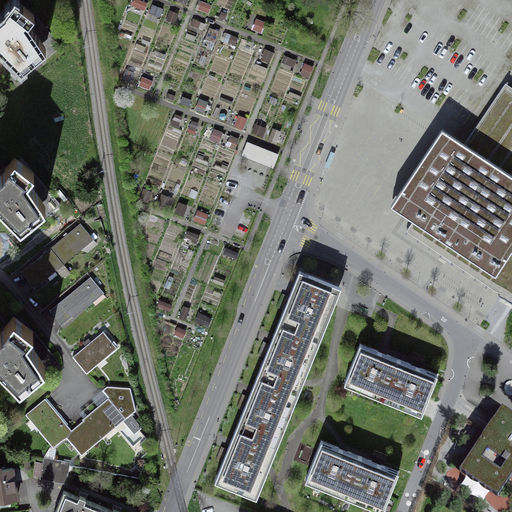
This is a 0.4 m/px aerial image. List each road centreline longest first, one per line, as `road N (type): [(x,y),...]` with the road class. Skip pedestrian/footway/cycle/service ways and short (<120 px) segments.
road 1 (secondary): [(283,221),(169,511)]
road 2 (secondary): [(373,0),(283,221)]
road 3 (residential): [(473,337),(403,511)]
road 4 (residential): [(430,309),(283,221)]
